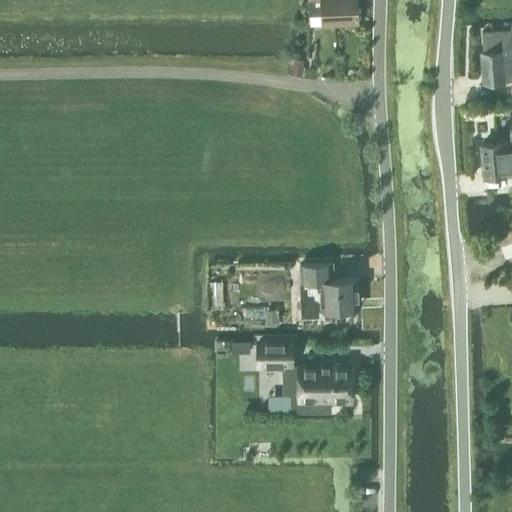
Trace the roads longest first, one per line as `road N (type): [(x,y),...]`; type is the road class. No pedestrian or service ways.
road 1 (tertiary): [(466,511),(445,122),(450,0)]
road 2 (unclassified): [(390,511),(381,0)]
